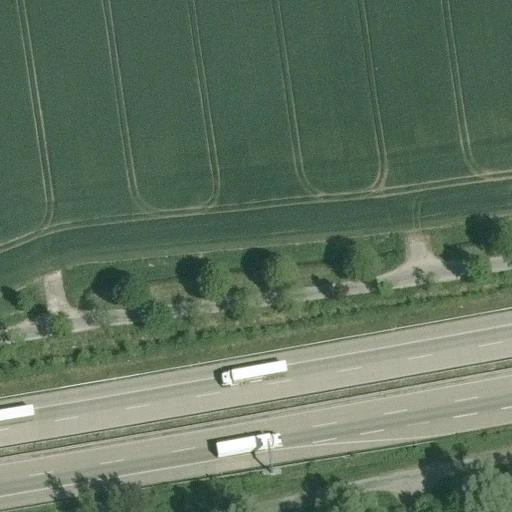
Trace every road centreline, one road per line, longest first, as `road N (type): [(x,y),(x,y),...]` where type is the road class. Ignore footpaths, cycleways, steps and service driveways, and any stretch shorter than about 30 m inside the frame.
road 1 (motorway): [(511,331),(0,420)]
road 2 (motorway): [(0,490),(511,401)]
road 3 (residential): [(511,262),(0,344)]
road 4 (residential): [(247,511),(511,457)]
